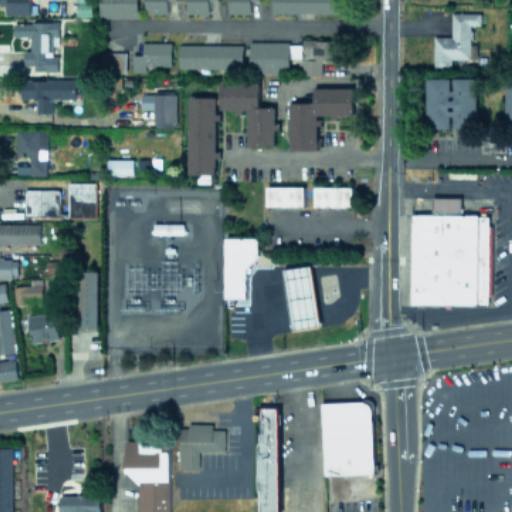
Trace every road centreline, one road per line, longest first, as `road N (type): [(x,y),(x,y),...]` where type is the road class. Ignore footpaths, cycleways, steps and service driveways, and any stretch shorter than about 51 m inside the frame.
road 1 (primary): [(511,336),(0,409)]
road 2 (residential): [(113,25),(386,25)]
road 3 (tertiary): [(395,511),(384,245)]
road 4 (tertiary): [(384,245),(386,0)]
